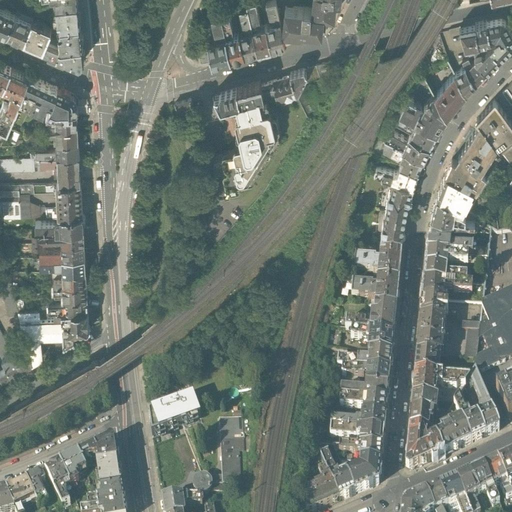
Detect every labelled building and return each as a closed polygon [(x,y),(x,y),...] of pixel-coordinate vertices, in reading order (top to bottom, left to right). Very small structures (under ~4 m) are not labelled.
[(313,0),(312,14),(323,15),(323,18),(334,19),(335,4),(340,4),(340,0),(313,0)] [(77,3),(56,5),(58,20),(60,20),(60,26),(80,24),(77,3)] [(254,6),(246,9),(247,12),(252,32),(257,31),(256,28),(260,27),(254,6)] [(270,7),(266,8),(270,24),(273,23),(274,26),(279,25),(274,6),(270,7)] [(15,15),(0,8),(0,31),(7,34),(15,15)] [(218,11),(209,13),(211,22),(220,19),(218,12),(218,11)] [(226,11),(218,12),(220,19),(228,17),(226,11)] [(242,13),(239,14),(243,31),(245,30),(246,34),(252,32),(247,12),(242,13)] [(312,14),(285,12),(283,33),(291,34),(291,35),(301,36),(302,34),(321,36),(323,18),(323,15),(312,14)] [(33,18),(20,13),(19,17),(31,22),(32,21),(33,18)] [(19,17),(15,15),(7,34),(23,41),(31,22),(19,17)] [(232,34),(228,17),(220,19),(225,39),(231,37),(230,34),(232,34)] [(225,39),(220,19),(211,22),(215,38),(216,39),(217,41),(225,39)] [(505,21),(501,19),(498,20),(486,23),(489,37),(494,36),(496,40),(498,38),(500,39),(511,32),(506,23),(505,21)] [(37,23),(32,21),(31,22),(23,41),(42,49),(45,41),(50,28),(46,26),(38,22),(37,23)] [(489,37),(486,23),(484,23),(475,26),(478,45),(479,45),(486,42),(486,41),(490,39),(489,37)] [(60,26),(60,27),(61,32),(59,32),(60,42),(60,43),(59,47),(61,48),(82,45),(80,24),(60,26)] [(284,46),(279,25),(274,26),(265,28),(271,50),(284,46)] [(482,53),(479,45),(478,45),(475,26),(464,29),(459,30),(464,49),(472,47),(475,56),(482,53)] [(257,31),(252,32),(257,53),(271,50),(265,28),(257,31)] [(246,34),(238,36),(244,57),(257,53),(252,32),(246,34)] [(506,36),(500,39),(498,38),(496,40),(494,41),(495,42),(490,47),(500,57),(501,56),(511,44),(511,32),(506,36)] [(244,57),(238,36),(231,37),(225,39),(230,61),(244,57)] [(217,41),(207,44),(211,63),(212,66),(230,61),(225,39),(217,41)] [(82,45),(61,48),(59,47),(45,41),(42,49),(79,64),(83,61),(82,45)] [(490,47),(485,52),(484,56),(482,53),(475,56),(475,59),(476,60),(487,71),(500,57),(490,47)] [(208,48),(197,50),(200,65),(211,63),(208,48)] [(487,71),(476,60),(470,65),(468,59),(462,63),(465,67),(475,84),(481,78),(487,71)] [(0,86),(3,88),(11,68),(0,63),(0,86)] [(330,65),(316,69),(319,81),(328,84),(330,65)] [(475,84),(465,67),(460,70),(461,71),(454,75),(455,76),(466,95),(475,84)] [(3,88),(13,92),(21,95),(29,76),(26,75),(11,68),(3,88)] [(316,69),(307,71),(308,77),(305,83),(306,86),(319,81),(316,69)] [(304,72),(290,76),(291,78),(294,91),(292,92),(293,96),(297,94),(306,76),(304,72)] [(419,72),(399,99),(393,109),(391,113),(394,114),(399,117),(401,113),(399,111),(403,104),(405,105),(407,103),(416,107),(416,106),(420,108),(420,109),(422,111),(420,114),(422,115),(427,104),(416,94),(422,86),(426,85),(422,77),(422,78),(419,72)] [(44,82),(29,76),(21,95),(19,99),(48,111),(57,88),(44,82)] [(455,76),(435,100),(446,120),(446,119),(458,104),(466,95),(455,76)] [(291,78),(273,83),(276,96),(277,101),(284,99),(286,100),(291,99),(291,97),(292,96),(293,96),(292,92),(294,91),(291,78)] [(273,83),(260,87),(262,95),(264,99),(276,96),(273,83)] [(260,84),(236,90),(239,101),(262,95),(260,87),(260,84)] [(59,89),(57,88),(48,111),(46,115),(47,115),(76,114),(76,111),(75,98),(74,96),(73,94),(61,89),(59,89)] [(64,88),(61,89),(73,94),(74,96),(75,98),(76,111),(78,109),(77,97),(75,93),(64,88)] [(511,97),(506,89),(502,94),(511,105),(511,103),(511,97)] [(236,90),(214,96),(220,105),(221,106),(222,106),(235,102),(239,101),(236,90)] [(19,99),(21,95),(13,92),(7,104),(3,102),(0,109),(0,126),(7,129),(19,99)] [(262,95),(239,101),(235,102),(239,121),(235,122),(239,137),(240,137),(241,144),(241,146),(228,149),(229,153),(215,156),(213,159),(216,169),(218,170),(219,172),(215,173),(214,176),(217,190),(220,192),(239,187),(240,184),(240,182),(252,179),(251,173),(257,171),(258,170),(256,165),(262,163),(263,163),(261,157),(268,155),(268,154),(267,149),(273,147),(272,141),(278,139),(277,131),(278,131),(279,128),(276,116),(274,115),(272,115),(270,110),(268,108),(266,109),(263,99),(264,99),(262,95)] [(435,100),(434,98),(431,100),(430,103),(442,126),(446,120),(435,100)] [(193,110),(190,100),(183,102),(175,104),(178,115),(187,112),(187,116),(194,114),(193,110)] [(511,124),(495,101),(476,123),(479,126),(455,164),(451,162),(444,177),(445,177),(473,191),(476,192),(486,176),(481,172),(495,151),(498,153),(500,151),(501,150),(500,148),(502,147),(511,159),(511,158),(511,178),(503,193),(507,196),(511,199),(511,124)] [(442,126),(430,103),(427,104),(422,115),(420,114),(422,111),(420,109),(420,108),(416,106),(416,107),(407,103),(405,105),(403,104),(399,111),(401,113),(399,117),(436,136),(441,128),(442,126)] [(76,114),(47,115),(48,121),(47,121),(47,128),(77,127),(76,114)] [(436,136),(399,117),(394,128),(400,131),(401,128),(411,133),(412,131),(414,132),(410,139),(429,149),(432,142),(436,136)] [(57,135),(57,142),(78,141),(77,127),(47,128),(48,135),(57,135)] [(385,142),(388,143),(423,161),(426,155),(429,149),(410,139),(409,139),(407,143),(389,134),(385,142)] [(57,142),(57,149),(58,156),(79,154),(78,141),(57,142)] [(423,161),(388,143),(383,152),(396,159),(402,161),(400,168),(417,175),(420,169),(423,161)] [(501,150),(500,151),(509,161),(511,163),(511,164),(511,158),(511,159),(502,147),(500,148),(501,150)] [(79,154),(58,156),(58,159),(57,159),(58,168),(54,168),(54,175),(58,174),(58,178),(58,181),(80,180),(83,180),(82,176),(81,154),(79,154)] [(41,157),(42,164),(45,164),(45,163),(54,163),(54,159),(57,159),(58,159),(58,156),(41,157)] [(32,157),(0,158),(0,170),(35,169),(34,165),(34,157),(32,157)] [(417,175),(400,168),(397,174),(393,174),(393,175),(376,170),(374,178),(393,184),(413,190),(415,183),(417,175)] [(473,191),(445,177),(436,200),(455,209),(463,212),(473,191)] [(56,181),(57,197),(81,196),(80,180),(58,181),(56,181)] [(54,181),(33,183),(33,192),(54,191),(54,181)] [(0,200),(20,200),(20,193),(20,183),(0,184),(0,200)] [(29,192),(33,192),(33,183),(20,183),(20,193),(29,192)] [(386,216),(405,220),(408,208),(408,205),(413,190),(393,184),(389,197),(387,203),(388,203),(386,216)] [(82,212),(81,196),(57,197),(58,207),(58,214),(60,214),(82,212)] [(0,217),(30,216),(29,200),(29,199),(20,200),(0,200),(0,217)] [(29,200),(30,216),(46,215),(45,207),(29,200)] [(455,209),(436,200),(434,210),(431,220),(465,223),(465,218),(459,216),(453,215),(455,209)] [(82,212),(60,214),(60,219),(61,228),(83,226),(83,220),(84,218),(84,215),(82,214),(82,212)] [(405,220),(386,216),(383,229),(383,228),(382,235),(381,248),(401,250),(402,234),(405,220)] [(55,219),(35,220),(35,229),(61,228),(60,219),(55,219)] [(465,223),(431,220),(431,226),(429,234),(451,237),(452,231),(474,233),(474,224),(465,223)] [(61,228),(61,236),(61,242),(84,240),(83,226),(61,228)] [(59,236),(61,236),(61,228),(35,229),(32,229),(33,243),(43,243),(43,238),(55,237),(56,238),(58,238),(59,237),(59,236)] [(451,237),(429,234),(428,241),(427,248),(469,252),(473,252),(474,244),(451,242),(451,237)] [(84,240),(61,242),(62,247),(62,256),(85,254),(84,240)] [(40,257),(62,256),(62,247),(39,249),(40,257)] [(378,270),(378,275),(398,277),(399,271),(401,250),(381,248),(380,248),(379,257),(375,256),(375,255),(355,253),(354,266),(373,267),(373,269),(378,270)] [(469,252),(427,248),(427,255),(426,262),(447,264),(448,258),(468,260),(469,252)] [(63,270),(85,269),(85,254),(62,256),(63,264),(63,270)] [(40,266),(63,264),(62,256),(40,257),(40,266)] [(447,264),(426,262),(425,269),(424,276),(467,280),(468,272),(449,270),(449,273),(446,272),(447,264)] [(86,282),(85,269),(63,270),(64,283),(86,282)] [(53,271),(53,284),(64,283),(63,270),(53,271)] [(398,277),(378,275),(377,283),(372,283),(372,281),(352,279),(351,292),(370,294),(370,296),(375,296),(375,301),(396,303),(397,293),(398,277)] [(467,280),(424,276),(424,286),(423,287),(444,289),(444,284),(454,285),(453,287),(472,289),(473,280),(467,280)] [(10,281),(0,283),(0,284),(8,318),(19,316),(19,314),(18,312),(15,300),(10,281)] [(86,296),(86,282),(64,283),(65,297),(86,296)] [(64,283),(53,284),(54,298),(65,297),(64,283)] [(511,284),(483,296),(482,302),(486,312),(481,315),(480,319),(478,334),(483,333),(489,347),(477,352),(476,354),(475,368),(475,369),(482,366),(482,367),(504,357),(506,357),(505,356),(511,352),(511,313),(511,311),(511,310),(511,284)] [(444,289),(423,287),(423,294),(443,296),(444,289)] [(443,296),(423,294),(422,301),(421,314),(445,316),(445,309),(447,309),(448,306),(446,305),(446,304),(447,296),(443,296)] [(65,297),(66,306),(66,311),(87,310),(86,296),(65,297)] [(396,303),(375,301),(374,310),(371,310),(370,324),(365,323),(365,318),(346,315),(345,325),(351,326),(393,330),(394,317),(396,303)] [(63,304),(43,305),(43,312),(53,312),(62,311),(66,311),(66,306),(63,306),(63,304)] [(68,320),(68,329),(63,330),(64,345),(74,339),(87,332),(90,329),(90,327),(88,325),(87,310),(66,311),(62,311),(62,320),(68,320)] [(42,358),(41,338),(56,337),(57,348),(57,349),(64,345),(63,330),(62,320),(62,311),(53,312),(43,312),(39,313),(19,314),(19,316),(27,346),(32,363),(42,358)] [(445,316),(421,314),(420,322),(417,348),(437,350),(440,351),(441,343),(442,343),(444,324),(445,316)] [(478,334),(480,319),(462,318),(461,325),(467,325),(464,353),(476,354),(477,352),(478,334)] [(351,330),(351,326),(345,325),(328,324),(326,343),(338,344),(340,327),(347,328),(346,330),(351,330)] [(393,330),(351,326),(351,330),(350,333),(370,335),(370,341),(392,343),(393,330)] [(0,356),(2,360),(12,354),(0,331),(0,356)] [(392,343),(370,341),(369,344),(369,347),(391,349),(391,346),(392,343)] [(0,374),(2,379),(2,380),(6,377),(24,367),(32,363),(27,346),(16,352),(12,354),(2,360),(6,367),(2,369),(0,370),(0,374)] [(391,349),(369,347),(368,355),(338,352),(337,361),(342,362),(389,366),(390,357),(391,349)] [(437,350),(417,348),(417,357),(415,368),(435,370),(437,350)] [(389,366),(342,362),(342,369),(364,371),(364,370),(367,370),(367,378),(388,380),(389,372),(389,366)] [(435,370),(415,368),(414,380),(413,392),(436,394),(437,380),(441,381),(443,383),(457,384),(459,381),(465,381),(470,374),(435,370)] [(475,369),(475,368),(470,374),(481,400),(478,401),(482,409),(477,412),(485,431),(497,426),(499,425),(475,369)] [(367,378),(366,378),(365,385),(341,382),(340,391),(387,395),(387,386),(388,380),(367,378)] [(457,384),(443,383),(441,381),(437,380),(436,394),(438,394),(439,394),(455,396),(459,390),(465,381),(459,381),(457,384)] [(511,380),(497,387),(508,416),(511,414),(511,380)] [(477,412),(472,413),(468,405),(466,406),(459,390),(455,396),(454,397),(461,414),(472,437),(474,436),(485,431),(477,412)] [(387,395),(340,391),(339,400),(363,402),(363,408),(385,410),(386,399),(387,395)] [(436,394),(413,392),(412,398),(411,414),(410,423),(423,425),(429,425),(430,419),(433,419),(434,409),(437,409),(438,394),(436,394)] [(148,412),(152,433),(185,421),(200,416),(193,396),(148,412)] [(385,410),(363,408),(362,414),(356,414),(355,415),(331,413),(330,420),(384,425),(384,420),(385,410)] [(461,414),(448,420),(449,422),(441,426),(442,428),(436,431),(444,449),(461,442),(472,437),(461,414)] [(224,483),(224,482),(240,481),(238,449),(243,449),(242,436),(232,437),(232,426),(242,426),(241,416),(219,418),(222,474),(207,475),(208,475),(209,476),(210,478),(211,479),(211,480),(211,481),(211,484),(211,485),(210,487),(211,487),(211,488),(223,487),(223,483),(224,483)] [(384,425),(330,420),(330,429),(360,432),(359,440),(382,442),(383,431),(384,425)] [(423,425),(410,423),(409,431),(408,441),(408,447),(406,459),(409,461),(412,463),(444,449),(436,431),(427,434),(423,425)] [(242,426),(232,426),(232,437),(242,436),(242,426)] [(97,457),(98,462),(117,459),(116,448),(115,441),(116,440),(116,439),(110,436),(109,436),(108,438),(77,453),(83,465),(89,464),(88,459),(97,457)] [(359,440),(339,438),(339,444),(353,446),(355,448),(360,449),(360,455),(380,457),(382,445),(382,442),(359,440)] [(346,468),(339,471),(337,465),(336,466),(328,446),(319,449),(325,463),(339,494),(343,492),(344,492),(346,491),(349,490),(354,488),(346,468)] [(506,475),(511,472),(511,448),(509,450),(497,455),(506,475)] [(77,453),(59,462),(68,481),(69,484),(78,480),(77,478),(80,477),(78,474),(86,471),(83,465),(77,453)] [(346,454),(340,453),(343,462),(349,459),(346,454)] [(360,455),(359,455),(359,462),(352,465),(351,463),(345,465),(346,468),(354,488),(364,484),(369,481),(378,477),(379,471),(380,464),(380,457),(360,455)] [(511,489),(506,475),(497,455),(490,458),(484,461),(492,481),(499,478),(506,494),(511,491),(511,489)] [(96,463),(99,486),(121,483),(119,468),(117,459),(98,462),(96,463)] [(492,481),(484,461),(476,464),(470,467),(478,488),(487,484),(488,486),(487,488),(493,501),(499,498),(492,481)] [(59,462),(45,469),(62,504),(69,500),(63,489),(65,488),(63,483),(68,481),(59,462)] [(325,463),(318,466),(322,475),(322,478),(314,481),(315,484),(308,487),(305,508),(306,508),(322,501),(331,498),(339,495),(339,494),(325,463)] [(463,470),(456,473),(473,511),(481,507),(475,494),(473,493),(472,494),(471,491),(478,488),(470,467),(463,470)] [(38,472),(25,479),(36,501),(38,506),(47,501),(42,489),(44,488),(41,483),(43,482),(38,472)] [(209,489),(210,488),(210,487),(211,485),(211,484),(211,481),(211,480),(211,479),(210,478),(209,476),(208,475),(207,475),(206,474),(204,473),(203,473),(201,473),(200,473),(199,474),(197,474),(195,476),(193,479),(193,482),(193,486),(195,489),(196,490),(198,491),(199,491),(201,491),(203,492),(205,491),(207,490),(209,489)] [(470,511),(473,511),(456,473),(448,476),(438,480),(448,501),(456,497),(462,511),(470,511)] [(36,501),(25,479),(5,488),(15,510),(15,511),(23,511),(21,508),(19,506),(29,501),(31,503),(36,501)] [(445,511),(442,503),(448,501),(438,480),(432,483),(426,486),(435,506),(437,511),(445,511)] [(87,505),(124,499),(122,491),(121,483),(99,486),(99,487),(100,494),(96,495),(96,494),(86,496),(87,505)] [(426,486),(412,491),(405,494),(402,499),(400,511),(429,511),(428,509),(435,506),(426,486)] [(0,511),(7,511),(15,510),(5,488),(0,489),(0,511)] [(180,511),(182,511),(185,511),(184,503),(202,500),(203,499),(202,492),(162,497),(162,502),(163,511),(180,511)] [(102,510),(102,511),(125,511),(124,505),(124,499),(87,505),(80,506),(80,511),(96,511),(98,511),(99,511),(102,510)]
